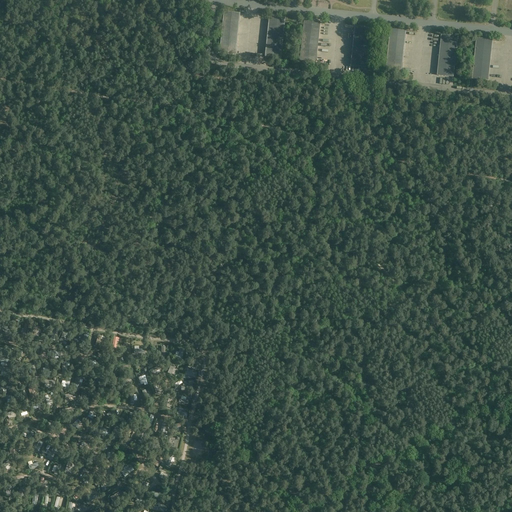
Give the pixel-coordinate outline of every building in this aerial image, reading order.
[(220,52),(235,54),(239,13),(224,12),(220,52)] [(280,59),(285,18),(269,17),(265,57),(271,58),(280,59)] [(300,61),(315,62),(319,22),(304,20),(300,61)] [(366,68),(371,27),(355,26),(351,66),(366,68)] [(386,70),(402,72),(406,31),(390,29),(386,70)] [(453,77),(457,36),(442,35),(438,75),(453,77)] [(472,79),(488,81),(492,40),(477,39),(472,79)] [(25,324),(23,331),(21,331),(20,333),(22,333),(22,335),(26,336),(29,325),(25,324)] [(0,327),(0,329),(8,335),(11,331),(2,325),(0,327)] [(54,341),(55,341),(59,330),(55,329),(51,340),(54,341)] [(148,350),(143,352),(143,351),(141,352),(141,353),(138,355),(139,358),(150,353),(149,351),(148,350)] [(106,352),(97,354),(98,358),(97,359),(98,361),(104,359),(105,362),(110,361),(110,358),(107,359),(106,352)] [(37,376),(35,366),(30,367),(33,377),(34,377),(35,379),(38,378),(38,376),(37,376)] [(144,375),(141,377),(138,378),(139,383),(142,382),(142,385),(144,384),(144,386),(147,385),(144,375)] [(73,388),(77,389),(78,390),(83,392),(84,388),(78,387),(80,379),(75,378),(73,388)] [(159,393),(159,392),(162,391),(159,385),(156,386),(156,385),(152,386),(156,395),(159,393)] [(28,390),(31,400),(35,398),(37,397),(36,394),(34,395),(32,388),(28,390)] [(145,390),(142,391),(145,400),(151,398),(149,390),(145,392),(145,390)] [(21,395),(23,401),(22,401),(23,404),(24,403),(25,405),(29,403),(26,394),(21,395)] [(64,401),(66,403),(72,397),(69,394),(64,401)] [(100,417),(90,412),(88,414),(99,420),(100,417)] [(113,413),(112,415),(110,412),(105,416),(108,418),(106,419),(109,423),(116,417),(113,413)] [(133,414),(130,419),(129,419),(128,422),(128,423),(132,425),(137,416),(133,414)] [(34,434),(25,429),(23,434),(32,438),(34,434)] [(125,435),(127,438),(129,437),(130,439),(132,437),(131,436),(135,432),(133,429),(125,435)] [(145,441),(147,432),(145,432),(145,430),(141,429),(138,439),(145,441)] [(153,440),(153,442),(151,442),(153,449),(155,449),(157,453),(160,452),(156,439),(153,440)] [(43,443),(39,441),(34,452),(38,454),(43,443)] [(73,454),(67,446),(64,447),(70,456),(73,454)] [(157,467),(163,459),(159,456),(154,465),(157,467)] [(29,466),(30,465),(31,467),(36,466),(35,464),(37,464),(37,463),(39,462),(37,458),(28,462),(29,466)] [(8,460),(0,467),(3,470),(11,463),(8,460)] [(68,474),(70,468),(72,468),(73,465),(71,464),(68,463),(64,473),(68,474)] [(109,466),(102,468),(104,474),(107,473),(108,478),(112,476),(109,466)] [(131,467),(128,469),(122,474),(125,477),(133,470),(131,467)] [(81,474),(87,477),(87,478),(89,479),(90,478),(91,479),(93,474),(83,470),(81,474)] [(75,493),(74,494),(75,495),(72,498),(75,500),(76,498),(77,499),(84,490),(81,487),(76,494),(75,493)] [(112,501),(117,498),(117,499),(119,498),(119,497),(120,496),(118,492),(110,497),(112,501)] [(133,497),(136,499),(134,501),(138,504),(139,502),(141,503),(143,500),(135,494),(133,497)] [(69,511),(72,511),(73,509),(76,509),(77,504),(74,503),(74,502),(70,502),(69,511)]
